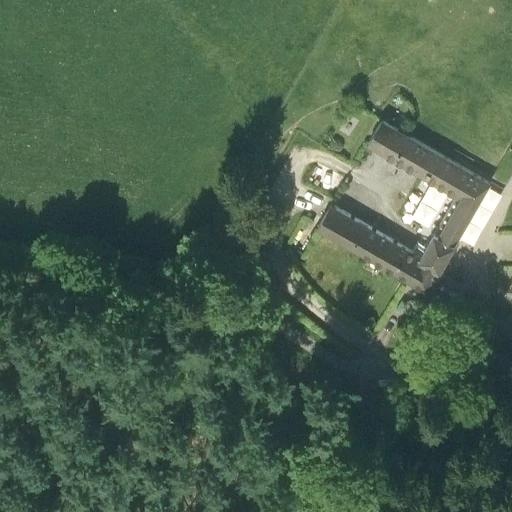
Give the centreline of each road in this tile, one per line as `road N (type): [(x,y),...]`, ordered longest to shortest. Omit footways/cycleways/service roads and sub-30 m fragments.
road 1 (unclassified): [(511,377),(368,387),(261,322),(216,306),(0,276)]
road 2 (track): [(484,380),(474,278),(511,185)]
